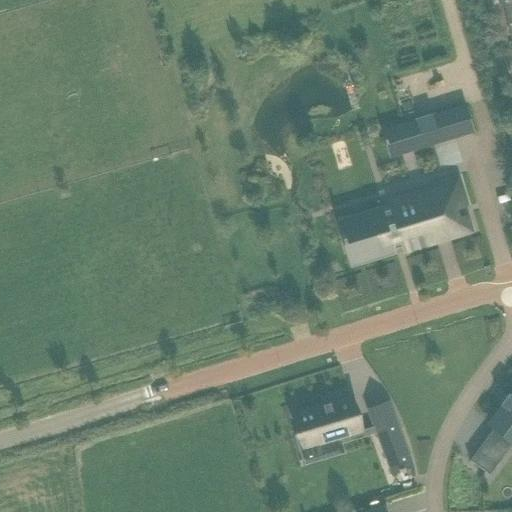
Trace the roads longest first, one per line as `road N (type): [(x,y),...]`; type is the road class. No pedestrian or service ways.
road 1 (unclassified): [(0,440),(509,285)]
road 2 (residential): [(511,339),(441,442),(432,474),(436,511)]
